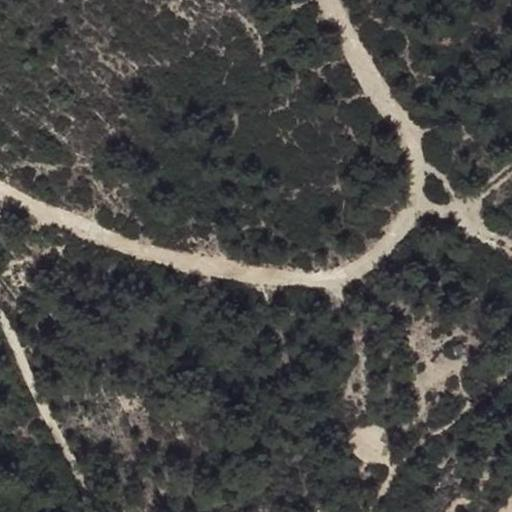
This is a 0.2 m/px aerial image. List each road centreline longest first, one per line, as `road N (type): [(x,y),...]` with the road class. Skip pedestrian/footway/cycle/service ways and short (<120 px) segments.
road 1 (track): [(328,0),(416,162),(408,218),(347,281),(178,260),(0,192)]
road 2 (track): [(0,325),(94,511)]
